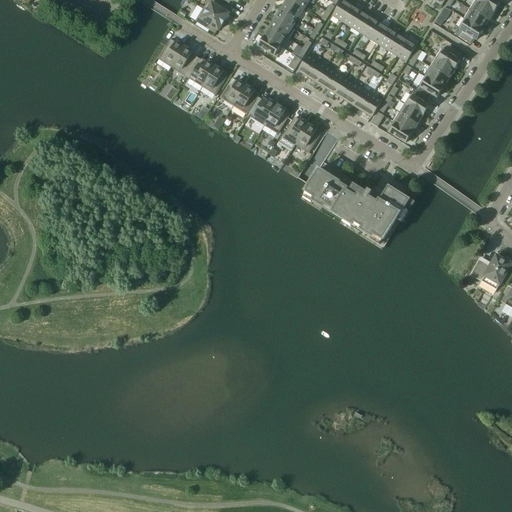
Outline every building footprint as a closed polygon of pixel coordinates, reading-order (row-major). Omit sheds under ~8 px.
[(230,9),(214,0),(208,0),(203,9),(224,22),(229,14),(227,13),(230,9)] [(303,10),(287,0),(281,9),(297,19),(303,10)] [(309,1),(306,0),(286,0),(287,0),(303,10),(309,1)] [(351,6),(342,0),(332,16),(341,22),(351,6)] [(497,0),(475,0),(475,1),(494,12),(499,3),(497,1),(497,0)] [(494,12),(475,1),(469,10),(488,21),(494,12)] [(329,6),(326,12),(330,14),(333,9),(334,7),(330,5),(329,6)] [(361,11),(351,6),(341,22),(351,28),(361,11)] [(224,22),(203,9),(196,22),(215,34),(217,30),(218,31),(224,22)] [(297,19),(281,9),(275,18),(294,30),(292,28),(297,19)] [(488,21),(469,10),(463,19),(482,31),(488,21)] [(370,17),(361,11),(351,28),(360,33),(370,17)] [(326,12),(321,19),(325,22),(330,14),(326,12)] [(379,23),(370,17),(360,33),(369,39),(379,23)] [(294,30),(275,18),(270,28),(288,39),(294,30)] [(438,18),(435,23),(440,27),(444,21),(438,18)] [(482,31),(463,19),(458,28),(462,31),(458,37),(470,44),(474,39),(476,40),(482,31)] [(323,25),(319,23),(314,30),(318,33),(323,25)] [(388,29),(379,23),(369,39),(378,45),(388,29)] [(288,39),(270,28),(264,37),(283,48),(280,46),(285,38),(288,40),(288,39)] [(398,35),(388,29),(378,45),(388,51),(398,35)] [(318,33),(314,30),(310,37),(314,40),(318,33)] [(407,40),(398,35),(388,51),(397,56),(407,40)] [(283,48),(264,37),(258,46),(277,58),(283,48)] [(406,62),(416,46),(407,40),(397,56),(406,62)] [(175,44),(170,41),(159,60),(172,68),(185,47),(185,46),(184,47),(176,42),(175,44)] [(311,44),(307,41),(303,48),(307,51),(311,44)] [(460,61),(457,59),(461,53),(449,45),(445,51),(441,49),(435,58),(454,70),(460,61)] [(185,47),(172,68),(185,76),(197,57),(192,54),(193,53),(184,48),(185,47)] [(307,51),(303,48),(298,56),(302,58),(307,51)] [(421,52),(418,50),(413,57),(417,60),(421,52)] [(317,61),(308,55),(298,71),(307,77),(317,61)] [(301,60),(295,56),(288,67),(294,71),(301,60)] [(417,60),(413,57),(408,64),(412,67),(417,60)] [(454,70),(435,58),(430,68),(448,79),(454,70)] [(206,63),(201,60),(189,79),(202,87),(216,66),(215,66),(207,61),(206,63)] [(326,66),(317,61),(307,77),(316,83),(326,66)] [(216,66),(202,87),(215,95),(227,76),(223,73),(224,72),(215,67),(216,66)] [(336,72),(326,66),(316,83),(325,88),(336,72)] [(411,69),(407,66),(403,73),(407,76),(411,69)] [(448,79),(430,68),(424,77),(442,88),(448,79)] [(345,78),(336,72),(325,88),(335,94),(345,78)] [(391,86),(396,78),(391,74),(386,83),(391,86)] [(418,86),(415,91),(429,99),(432,95),(437,98),(442,88),(424,77),(418,86)] [(354,84),(345,78),(335,94),(344,100),(354,84)] [(237,82),(232,79),(220,98),(233,106),(247,85),(246,86),(238,81),(237,82)] [(363,90),(354,84),(344,100),(353,106),(363,90)] [(247,85),(233,106),(246,115),(258,95),(254,93),(255,91),(246,86),(247,85)] [(398,90),(394,87),(390,95),(393,97),(398,90)] [(415,91),(413,89),(410,94),(404,104),(423,115),(429,106),(426,104),(429,99),(415,91)] [(373,95),(363,90),(353,106),(362,112),(373,95)] [(382,101),(373,95),(362,112),(372,117),(382,101)] [(392,99),(388,96),(384,104),(388,106),(392,99)] [(268,101),(263,99),(251,118),(264,126),(278,104),(277,105),(269,100),(268,101)] [(278,105),(278,104),(264,126),(277,134),(289,115),(285,112),(286,111),(277,106),(278,105)] [(388,106),(384,104),(379,111),(383,114),(388,106)] [(423,115),(404,104),(398,113),(417,125),(423,115)] [(377,127),(384,117),(378,113),(371,124),(377,127)] [(417,125),(398,113),(393,122),(411,134),(417,125)] [(299,121),(294,118),(282,137),(295,145),(309,124),(308,125),(300,120),(299,121)] [(411,134),(393,122),(387,131),(405,143),(411,134)] [(309,124),(295,145),(308,153),(320,134),(316,131),(317,130),(308,125),(309,124)] [(272,150),(269,155),(274,158),(277,153),(272,150)] [(314,176),(301,198),(300,199),(382,250),(400,222),(401,223),(401,222),(405,225),(417,205),(410,200),(401,194),(403,192),(397,188),(395,190),(388,186),(382,196),(369,188),(366,193),(351,183),(348,188),(319,169),(314,176)] [(503,260),(496,256),(490,266),(479,260),(470,276),(496,291),(511,264),(510,264),(511,263),(511,262),(511,261),(510,260),(510,259),(509,259),(508,259),(508,258),(507,258),(506,258),(505,258),(505,259),(504,259),(504,260),(503,260)] [(511,288),(508,286),(499,301),(511,308),(511,288)]
